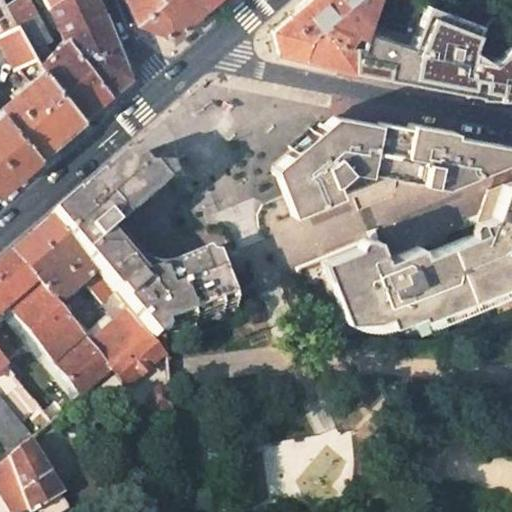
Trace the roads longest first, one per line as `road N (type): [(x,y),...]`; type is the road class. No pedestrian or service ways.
road 1 (unclassified): [(203,51),(231,66),(511,122)]
road 2 (primary): [(0,227),(157,91)]
